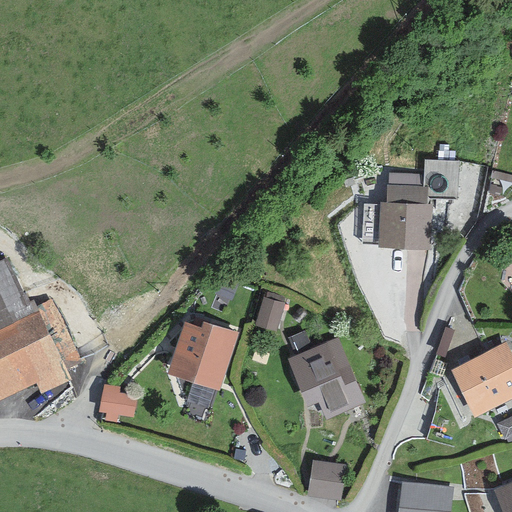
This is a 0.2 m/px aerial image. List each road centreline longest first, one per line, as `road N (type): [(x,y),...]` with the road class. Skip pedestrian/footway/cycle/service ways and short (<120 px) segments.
road 1 (residential): [(354,511),(435,312),(477,237),(511,214)]
road 2 (residential): [(0,433),(100,446),(292,511)]
